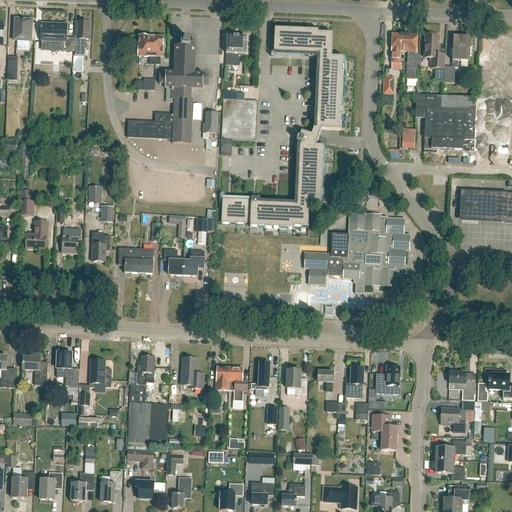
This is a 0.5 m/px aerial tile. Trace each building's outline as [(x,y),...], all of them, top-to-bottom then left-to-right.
[(31,43),(32,21),(15,20),(14,42),(31,43)] [(76,31),(75,40),(74,49),(74,53),(74,56),(84,57),(85,50),(86,41),(89,41),(90,24),(78,23),(77,31),(76,31)] [(42,25),(41,41),(42,41),(41,48),(62,48),(62,53),(74,53),(74,49),(75,40),(74,40),(74,39),(66,39),(66,26),(42,25)] [(319,34),(320,32),(276,30),(274,54),(321,56),(317,130),(325,131),(341,131),(345,59),(333,58),(334,35),(319,34)] [(400,64),(401,53),(404,53),(405,36),(392,35),(392,52),(391,64),(400,64)] [(405,36),(404,53),(408,53),(407,80),(418,80),(418,69),(418,68),(418,67),(418,57),(418,56),(416,56),(416,53),(418,53),(419,36),(405,36)] [(443,81),(444,68),(444,55),(439,55),(439,52),(439,46),(439,38),(436,38),(436,36),(425,36),(424,59),(430,59),(430,63),(431,63),(431,69),(435,70),(434,81),(443,81)] [(246,55),(246,38),(226,37),(226,55),(227,55),(226,67),(240,67),(240,60),(238,60),(238,54),(240,54),(239,55),(245,55),(246,55)] [(444,68),(443,81),(443,84),(454,84),(455,69),(458,69),(458,61),(469,62),(469,57),(471,57),(471,51),(470,51),(470,38),(453,37),(453,50),(451,50),(451,56),(452,56),(452,62),(452,68),(444,68)] [(163,47),(163,39),(149,38),(139,38),(139,48),(138,48),(138,58),(150,58),(150,66),(160,66),(160,58),(162,59),(163,47)] [(511,67),(511,38),(502,38),(502,54),(478,54),(478,67),(511,67)] [(128,123),(128,139),(173,141),(173,145),(191,146),(193,101),(191,101),(191,90),(203,91),(203,87),(209,87),(209,78),(204,78),(204,74),(195,74),(196,48),(194,48),(194,42),(190,42),(190,40),(182,40),(182,41),(177,41),(176,47),(175,47),(174,73),(166,73),(165,76),(160,76),(160,86),(165,86),(165,89),(171,89),(170,100),(175,100),(174,116),(156,115),(156,124),(128,123)] [(82,73),(83,58),(73,57),(72,73),(82,73)] [(17,82),(18,58),(8,58),(7,82),(17,82)] [(232,85),(233,70),(226,69),(225,84),(232,85)] [(384,78),(383,96),(393,96),(394,78),(384,78)] [(155,92),(155,81),(144,80),(143,92),(155,92)] [(224,100),(244,101),(244,94),(236,94),(223,93),(223,100),(224,100)] [(253,136),(254,108),(258,108),(258,102),(244,101),(224,100),(222,140),(256,142),(256,136),(253,136)] [(203,135),(203,140),(208,140),(208,135),(214,135),(214,137),(217,138),(218,115),(206,114),(206,125),(204,125),(204,135),(203,135)] [(297,143),(301,144),(301,147),(298,207),(252,205),(252,202),(223,201),(222,225),(250,226),(250,229),(294,231),(294,228),(309,229),(310,206),(322,206),(324,148),(319,148),(322,140),(325,131),(317,130),(315,137),(302,133),(300,139),(299,139),(297,143)] [(29,142),(31,136),(19,131),(16,138),(26,142),(29,143),(29,142)] [(403,131),(402,149),(414,150),(414,132),(403,131)] [(221,157),(232,157),(233,141),(222,140),(221,157)] [(29,178),(30,142),(29,142),(29,143),(26,142),(23,142),(22,178),(29,178)] [(102,188),(89,188),(89,204),(102,204),(102,188)] [(34,217),(34,202),(29,202),(29,192),(20,191),(20,202),(21,202),(20,217),(34,217)] [(508,197),(500,196),(463,194),(462,220),(506,222),(506,225),(511,224),(511,194),(508,195),(508,197)] [(0,207),(0,215),(9,216),(10,208),(0,207)] [(113,224),(113,208),(101,208),(100,224),(113,224)] [(64,228),(65,215),(57,214),(56,227),(64,228)] [(76,215),(76,225),(84,225),(85,215),(76,215)] [(348,236),(331,235),(330,256),(304,255),(304,271),(311,271),(310,278),(309,278),(308,287),(326,287),(326,277),(343,278),(342,280),(356,281),(355,295),(364,296),(364,285),(371,286),(371,287),(381,288),(381,286),(388,286),(388,288),(395,289),(396,275),(406,276),(407,267),(403,267),(403,259),(405,260),(405,252),(409,252),(410,236),(402,235),(402,228),(403,228),(404,220),(386,219),(380,219),(380,216),(380,217),(372,217),(372,215),(364,215),(364,217),(357,216),(357,215),(348,215),(348,236)] [(169,217),(169,224),(179,225),(179,228),(185,228),(186,221),(186,218),(169,217)] [(198,233),(206,233),(207,221),(199,221),(198,233)] [(47,237),(48,224),(35,223),(34,236),(26,236),(26,250),(45,251),(46,237),(47,237)] [(153,224),(152,243),(159,243),(160,225),(153,224)] [(80,240),(81,231),(63,230),(62,252),(78,252),(78,240),(80,240)] [(110,253),(111,237),(104,237),(104,234),(92,234),(92,246),(93,246),(92,263),(105,264),(106,253),(110,253)] [(139,262),(138,275),(153,276),(154,251),(140,250),(140,251),(139,262)] [(139,262),(140,251),(119,251),(118,267),(125,267),(124,275),(138,275),(139,262)] [(183,277),(183,263),(177,262),(177,252),(164,252),(164,262),(169,262),(169,277),(183,277)] [(198,278),(198,271),(204,271),(204,254),(191,253),(190,263),(183,263),(183,277),(198,278)] [(78,390),(78,388),(79,371),(71,370),(71,355),(57,354),(56,370),(66,371),(65,389),(78,390)] [(40,364),(40,356),(32,356),(32,359),(23,359),(23,372),(35,373),(34,387),(46,388),(47,364),(40,364)] [(14,390),(14,382),(15,370),(6,370),(7,358),(0,357),(0,372),(1,372),(1,379),(0,389),(14,390)] [(130,404),(145,405),(146,384),(153,385),(155,359),(141,358),(141,367),(138,367),(137,386),(131,386),(130,404)] [(203,391),(204,376),(196,375),(197,361),(183,360),(182,387),(188,387),(188,390),(203,391)] [(104,389),(111,389),(112,371),(105,371),(105,362),(91,362),(89,390),(95,390),(95,386),(104,386),(104,389)] [(270,365),(259,364),(258,386),(251,385),(251,391),(256,391),(255,399),(264,399),(264,394),(268,395),(268,389),(269,389),(270,365)] [(376,375),(375,395),(398,396),(398,387),(399,387),(400,368),(387,367),(386,376),(376,375)] [(229,392),(230,369),(217,368),(216,382),(216,392),(228,393),(228,392),(229,392)] [(230,369),(229,392),(234,393),(233,402),(242,403),(242,393),(247,393),(247,382),(242,382),(242,370),(230,369)] [(363,386),(364,370),(351,369),(350,385),(345,385),(345,399),(362,400),(362,386),(363,386)] [(307,397),(307,384),(300,383),(301,372),(287,371),(287,390),(295,390),(295,397),(307,397)] [(511,388),(508,389),(509,376),(500,376),(500,371),(485,371),(484,382),(489,383),(489,391),(503,391),(503,400),(511,400),(511,388)] [(333,384),(333,383),(333,373),(318,373),(318,383),(326,384),(325,393),(332,394),(333,384)] [(465,385),(466,375),(450,374),(449,385),(456,385),(455,391),(468,392),(468,396),(474,396),(475,385),(465,385)] [(486,392),(478,392),(478,402),(487,403),(488,393),(486,392)] [(91,395),(80,395),(79,407),(84,407),(90,408),(91,395)] [(326,413),(338,414),(338,404),(326,403),(326,413)] [(369,403),(368,410),(386,411),(386,403),(369,403)] [(442,411),(441,426),(449,426),(450,425),(454,425),(453,435),(465,436),(465,413),(474,413),(475,403),(462,403),(461,412),(459,412),(442,411)] [(130,412),(129,444),(166,446),(168,406),(145,405),(130,404),(129,412),(130,412)] [(220,415),(221,405),(210,404),(210,414),(220,415)] [(368,410),(368,405),(356,404),(355,421),(368,422),(368,410)] [(276,426),(277,409),(268,408),(267,425),(276,426)] [(288,432),(289,410),(279,409),(278,431),(288,432)] [(32,426),(32,415),(13,414),(13,426),(32,426)] [(62,416),(62,427),(75,428),(76,416),(62,416)] [(396,453),(397,429),(390,429),(391,418),(373,417),(372,433),(382,434),(381,452),(396,453)] [(97,429),(97,420),(79,419),(78,428),(97,429)] [(484,443),(494,444),(494,431),(485,431),(484,443)] [(436,462),(454,463),(454,456),(471,457),(472,441),(466,440),(466,443),(452,443),(452,450),(436,449),(436,462)] [(304,441),(296,443),(297,451),(305,450),(304,441)] [(153,471),(154,448),(128,447),(127,463),(141,463),(141,470),(153,471)] [(95,465),(95,449),(86,448),(85,465),(95,465)] [(63,463),(64,449),(54,449),(53,463),(63,463)] [(209,454),(208,464),(223,465),(223,454),(209,454)] [(312,456),(293,455),(292,466),(311,467),(312,456)] [(183,456),(182,456),(167,456),(166,476),(175,477),(176,465),(183,465),(183,456)] [(259,456),(259,465),(274,465),(274,457),(259,456)] [(312,456),(311,467),(312,467),(312,466),(319,467),(320,456),(312,456)] [(16,469),(16,457),(7,457),(7,464),(7,469),(16,469)] [(453,469),(454,463),(436,462),(435,474),(451,475),(451,482),(464,483),(465,469),(453,469)] [(34,490),(35,474),(21,474),(21,481),(12,481),(11,500),(26,501),(27,489),(34,490)] [(122,491),(122,479),(122,474),(110,474),(110,486),(102,485),(101,504),(114,505),(115,490),(122,491)] [(49,475),(49,482),(41,482),(40,486),(40,501),(54,502),(55,491),(62,492),(62,476),(49,475)] [(93,490),(94,477),(80,476),(80,486),(72,486),(71,503),(85,504),(85,490),(93,490)] [(173,511),(183,511),(184,501),(191,501),(192,481),(179,481),(179,496),(173,496),(173,511)] [(154,491),(154,484),(136,484),(136,491),(139,491),(139,501),(154,502),(154,491)] [(273,497),(274,486),(251,485),(251,496),(252,496),(252,507),(267,507),(268,497),(273,497)] [(242,498),(243,486),(229,486),(229,495),(220,494),(220,496),(218,496),(218,503),(220,503),(219,511),(233,511),(234,497),(242,498)] [(305,499),(305,486),(291,486),(291,491),(288,491),(288,497),(282,497),(281,508),(296,509),(297,498),(305,499)] [(444,500),(443,511),(461,511),(462,506),(469,506),(470,501),(470,488),(455,487),(455,500),(444,500)] [(356,511),(357,489),(342,488),(342,490),(324,489),(323,503),(341,504),(341,511),(356,511)] [(400,507),(400,495),(387,494),(387,499),(380,499),(380,497),(372,497),(372,508),(379,508),(378,511),(391,511),(392,507),(400,507)]
